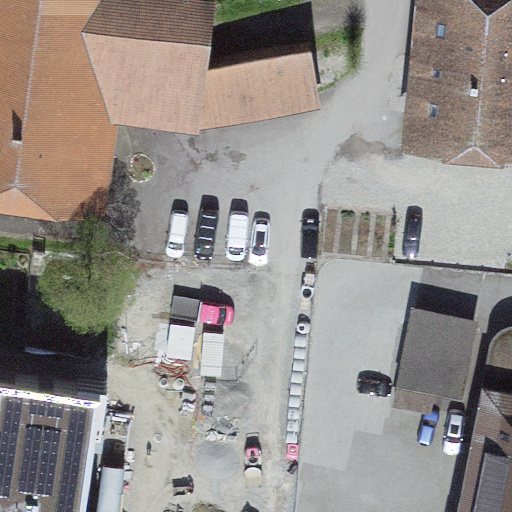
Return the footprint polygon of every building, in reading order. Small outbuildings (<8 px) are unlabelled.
[(0,0),(0,194),(102,208),(118,115),(198,126),(324,98),(311,36),(211,56),(214,0),(0,0)] [(511,0),(426,0),(416,137),(511,145),(511,0)] [(152,306),(164,317),(180,318),(194,309),(199,293),(193,278),(183,270),(170,269),(155,276),(148,291),(152,306)] [(270,382),(278,273),(194,270),(193,278),(199,293),(194,309),(191,324),(189,379),(270,382)] [(511,511),(511,317),(497,319),(486,337),(453,511),(511,511)] [(0,511),(81,511),(92,422),(73,418),(78,380),(0,369),(0,511)] [(159,391),(121,388),(119,418),(157,420),(159,391)]
